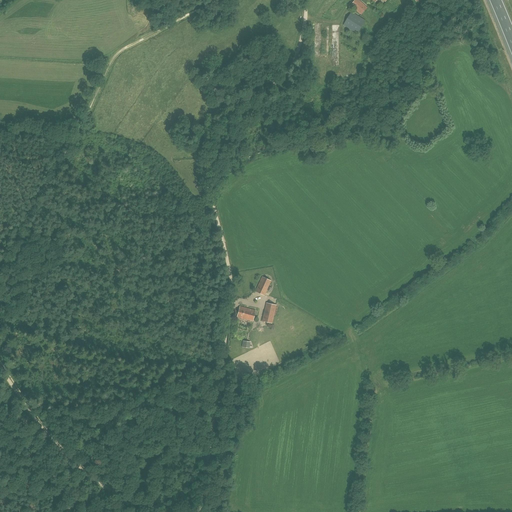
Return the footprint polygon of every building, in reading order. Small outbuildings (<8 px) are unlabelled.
[(359,0),(355,0),(351,5),(361,15),(368,8),(359,0)] [(344,25),(343,26),(353,32),(354,31),(358,33),(366,20),(352,12),(344,25)] [(262,277),(255,291),(264,295),(271,281),(262,277)] [(272,324),(277,305),(266,303),(262,321),(272,324)] [(255,311),(239,306),(237,317),(253,321),(255,311)]
